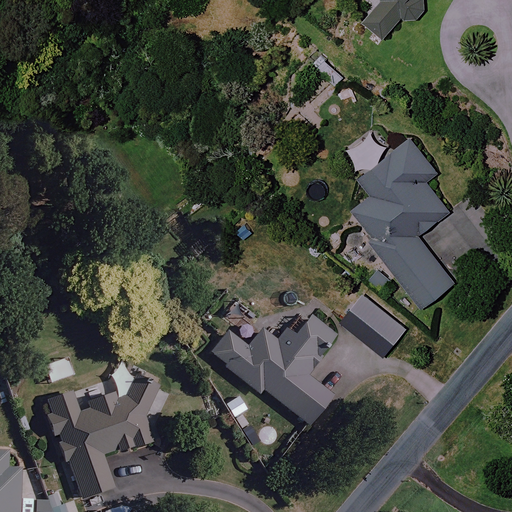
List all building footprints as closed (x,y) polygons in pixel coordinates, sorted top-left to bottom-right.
[(382,0),(365,19),(384,36),(404,13),(406,15),(420,15),(428,6),(427,0),(382,0)] [(375,192),(355,207),(376,234),(371,238),(421,305),(456,279),(421,231),(452,209),(428,176),(439,169),(414,135),(362,174),(375,192)] [(408,325),(366,291),(343,319),(386,353),(408,325)] [(227,331),(209,353),(225,365),(224,366),(259,394),(262,389),(308,425),(331,396),(305,375),(320,357),(317,356),(334,335),(310,316),(294,336),(285,329),(275,341),(261,329),(247,347),(227,331)] [(72,377),(66,360),(42,367),(47,384),(72,377)] [(72,392),(46,401),(51,415),(46,416),(53,436),(58,435),(61,442),(56,443),(63,462),(67,460),(81,498),(112,487),(100,454),(116,448),(118,453),(152,441),(143,416),(157,386),(135,376),(124,396),(115,399),(113,392),(86,402),(88,408),(79,412),(72,392)] [(237,397),(225,404),(233,417),(245,410),(237,397)] [(0,511),(17,511),(19,468),(7,468),(7,450),(0,450),(0,511)]
